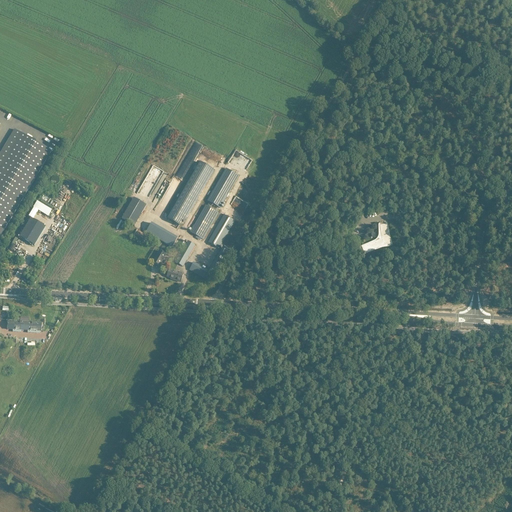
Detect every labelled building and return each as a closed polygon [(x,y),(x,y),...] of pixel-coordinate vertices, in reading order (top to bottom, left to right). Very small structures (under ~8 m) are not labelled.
[(0,237),(52,152),(21,133),(0,168),(0,237)] [(172,213),(168,219),(179,226),(183,220),(212,169),(201,163),(172,213)] [(153,165),(144,183),(155,189),(164,171),(153,165)] [(207,200),(220,208),(239,175),(226,168),(207,200)] [(134,198),(129,206),(142,213),(146,205),(134,198)] [(50,217),(54,210),(38,201),(34,207),(50,217)] [(135,226),(142,213),(129,206),(122,219),(135,226)] [(190,232),(203,239),(218,213),(206,206),(190,232)] [(208,243),(219,249),(222,244),(235,221),(224,215),(208,243)] [(31,218),(20,237),(35,246),(46,227),(31,218)] [(172,247),(177,238),(151,223),(146,232),(169,246),(172,247)] [(362,247),(364,254),(386,246),(390,245),(387,225),(380,226),(382,239),(362,247)] [(188,240),(176,262),(183,266),(195,244),(188,240)] [(222,250),(218,257),(225,261),(231,251),(224,247),(222,250)] [(159,251),(153,262),(160,266),(166,255),(159,251)] [(210,278),(208,277),(210,273),(193,263),(189,270),(208,281),(210,278)] [(181,282),(183,274),(170,270),(167,277),(173,279),(172,280),(181,282)] [(13,322),(12,330),(22,330),(23,322),(13,322)] [(42,323),(28,323),(27,331),(41,331),(42,323)]
